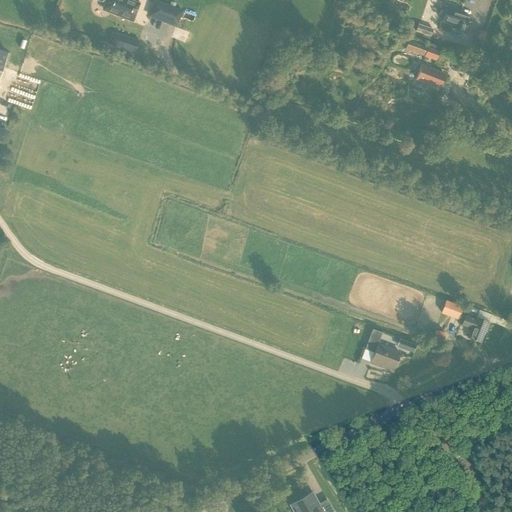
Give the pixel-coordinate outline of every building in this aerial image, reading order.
[(101,10),(110,13),(132,22),(139,5),(125,0),(97,0),(104,2),(101,10)] [(152,0),(146,17),(175,27),(181,11),(152,0)] [(330,10),(333,6),(324,0),(322,3),(330,10)] [(441,5),(438,14),(443,15),(442,21),(453,25),(452,28),(462,31),(464,25),(466,26),(469,17),(450,11),(451,8),(441,5)] [(430,36),(432,29),(417,24),(415,31),(430,36)] [(191,32),(177,27),(173,38),(186,43),(191,32)] [(115,33),(111,46),(134,53),(138,40),(115,33)] [(422,55),(425,46),(418,44),(408,40),(405,49),(422,55)] [(427,47),(424,56),(435,59),(438,51),(427,47)] [(380,57),(363,51),(361,58),(377,64),(380,57)] [(454,72),(461,74),(465,62),(458,59),(454,72)] [(444,73),(420,64),(415,80),(438,89),(444,73)] [(461,306),(444,300),(439,313),(456,319),(461,306)] [(480,342),(488,322),(475,317),(474,319),(464,315),(460,325),(467,328),(468,327),(471,328),(467,338),(480,342)] [(371,331),(369,336),(364,349),(374,352),(369,365),(383,370),(384,369),(392,372),(399,353),(377,344),(381,334),(371,331)] [(333,511),(327,499),(318,503),(312,491),(288,504),(291,511),(333,511)]
